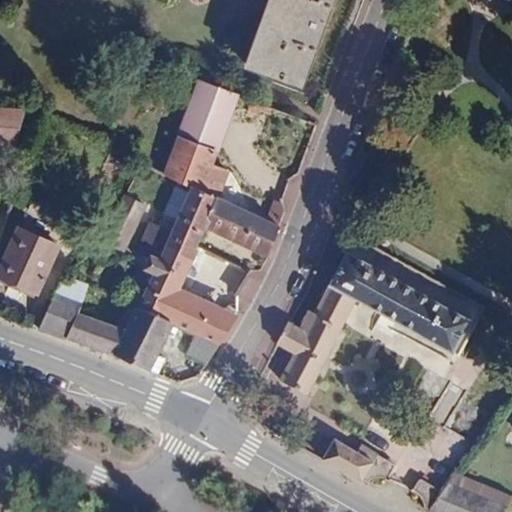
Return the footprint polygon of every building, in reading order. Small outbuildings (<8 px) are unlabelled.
[(267,0),(243,68),(249,70),(274,0),(267,0)] [(274,0),(249,70),(303,89),(334,0),(274,0)] [(217,153),(238,97),(199,82),(178,139),(216,153),(217,153)] [(0,145),(11,147),(23,113),(0,110),(0,145)] [(218,199),(220,199),(229,173),(211,167),(216,153),(178,139),(164,177),(189,188),(218,199)] [(271,216),(287,222),(305,178),(288,172),(271,216)] [(197,246),(205,228),(218,199),(189,188),(174,225),(171,233),(158,227),(151,223),(138,250),(149,255),(143,271),(154,275),(139,310),(173,325),(196,335),(219,345),(238,317),(179,287),(197,246)] [(145,209),(123,198),(102,242),(124,252),(145,209)] [(268,255),(279,226),(222,200),(220,199),(218,199),(205,228),(268,255)] [(171,233),(174,225),(161,219),(158,227),(171,233)] [(59,246),(18,227),(0,267),(0,279),(37,295),(59,246)] [(298,328),(289,323),(288,323),(276,344),(277,345),(294,355),(279,381),(305,395),(357,300),(452,351),(468,321),(347,255),(314,314),(304,332),(298,328)] [(248,311),(264,272),(250,266),(233,305),(248,311)] [(63,275),(38,329),(68,339),(78,314),(88,287),(89,284),(63,275)] [(78,314),(68,339),(114,356),(149,372),(156,359),(173,325),(139,310),(136,308),(126,329),(78,314)] [(308,310),(298,328),(304,332),(314,314),(308,310)] [(206,365),(219,345),(196,335),(187,356),(206,365)] [(156,359),(149,372),(159,376),(165,364),(156,359)] [(334,441),(323,461),(361,482),(366,484),(367,483),(369,481),(371,479),(373,478),(377,478),(379,478),(382,478),(385,479),(388,480),(395,467),(376,456),(372,463),(357,454),(334,441)] [(360,447),(357,454),(372,463),(376,456),(360,447)] [(505,511),(511,500),(511,495),(460,467),(440,492),(429,510),(434,511),(505,511)] [(429,510),(440,492),(423,482),(416,493),(419,495),(420,496),(421,497),(422,499),(423,501),(424,502),(424,503),(424,505),(424,506),(424,508),(429,510)]
